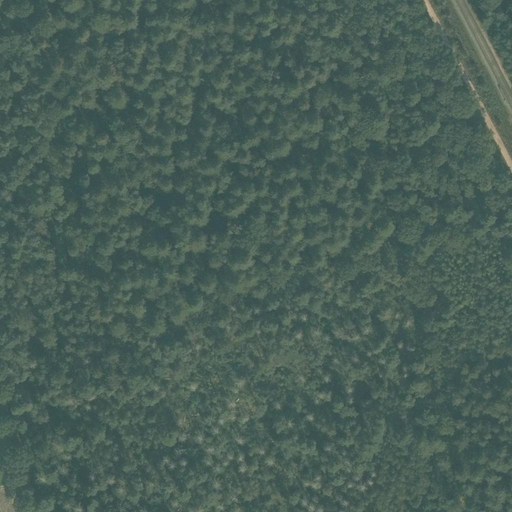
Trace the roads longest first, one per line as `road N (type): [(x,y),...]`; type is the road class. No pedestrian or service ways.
road 1 (track): [(462,511),(327,0)]
road 2 (track): [(424,0),(511,166)]
road 3 (track): [(0,362),(36,511)]
